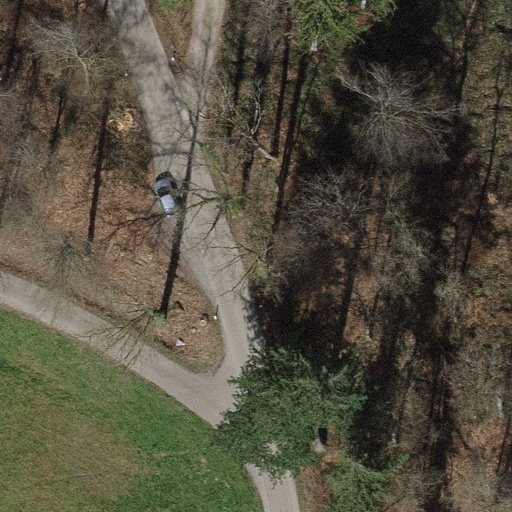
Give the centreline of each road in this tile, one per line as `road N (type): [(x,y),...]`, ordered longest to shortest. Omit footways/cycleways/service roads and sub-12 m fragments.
road 1 (unclassified): [(137,0),(285,431),(305,511)]
road 2 (track): [(0,282),(285,431)]
road 3 (track): [(203,0),(185,134)]
